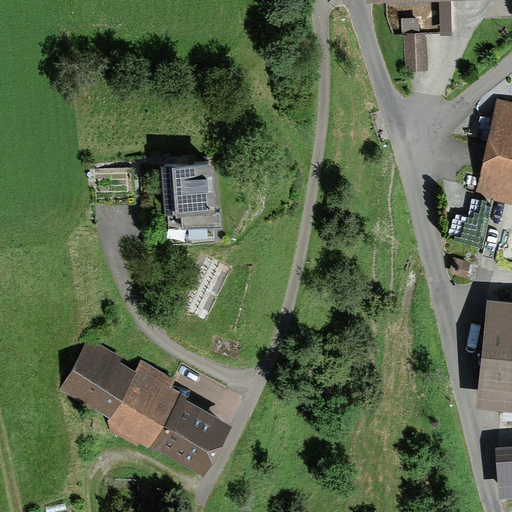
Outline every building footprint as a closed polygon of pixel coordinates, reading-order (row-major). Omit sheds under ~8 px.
[(511,111),(504,110),(485,189),(511,195),(511,111)] [(196,164),(156,166),(158,208),(169,208),(170,228),(210,226),(209,207),(198,208),(196,164)] [(233,268),(201,252),(173,308),(205,324),(233,268)] [(511,304),(484,302),(477,399),(511,401),(511,304)] [(91,342),(64,386),(197,464),(223,420),(91,342)] [(511,457),(502,458),(503,495),(511,494),(511,457)]
